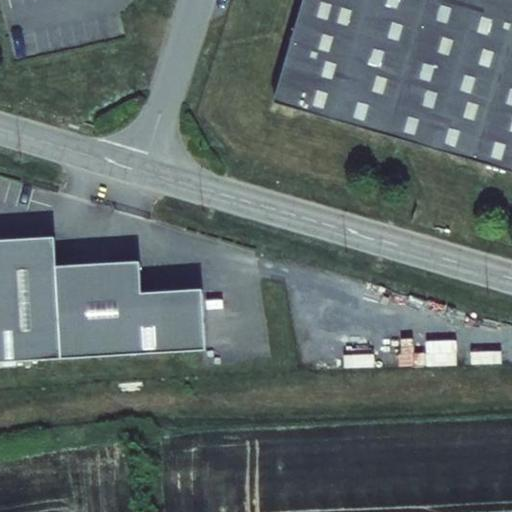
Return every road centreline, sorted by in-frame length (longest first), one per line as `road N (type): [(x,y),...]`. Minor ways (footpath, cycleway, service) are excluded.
road 1 (tertiary): [(511,278),(141,170)]
road 2 (residential): [(196,0),(141,170)]
road 3 (tertiary): [(141,170),(0,129)]
